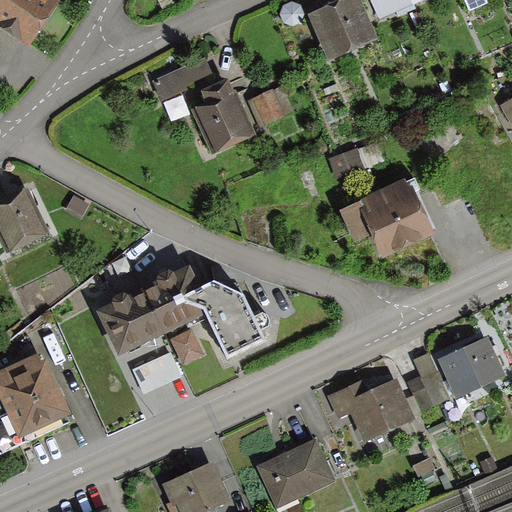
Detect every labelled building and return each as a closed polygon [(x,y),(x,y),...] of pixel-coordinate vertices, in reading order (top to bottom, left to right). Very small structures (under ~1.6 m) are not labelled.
[(0,0),(0,20),(29,39),(54,0),(0,0)] [(354,0),(345,0),(311,15),(330,59),(372,41),(354,0)] [(372,0),(381,18),(422,0),(372,0)] [(210,73),(204,62),(155,83),(163,101),(185,91),(184,87),(201,80),(200,77),(210,73)] [(251,139),(228,86),(203,97),(208,109),(197,114),(215,154),(251,139)] [(269,92),(252,99),(262,123),(279,115),(269,92)] [(511,127),(511,98),(499,105),(511,128),(511,127)] [(434,138),(444,149),(459,136),(450,125),(434,138)] [(353,149),(331,158),(339,177),(361,167),(353,149)] [(374,230),(383,252),(432,231),(410,178),(340,208),(353,239),(374,230)] [(0,201),(0,235),(5,247),(42,231),(25,191),(0,201)] [(465,199),(441,210),(455,241),(479,231),(465,199)] [(97,311),(118,353),(203,311),(227,359),(263,341),(243,297),(213,284),(199,290),(187,266),(97,311)] [(188,333),(170,341),(179,363),(198,355),(188,333)] [(452,393),(498,373),(481,336),(436,356),(452,393)] [(0,373),(0,383),(24,439),(65,421),(37,358),(0,373)] [(363,435),(409,416),(393,379),(367,390),(363,379),(327,394),(337,417),(353,411),(363,435)] [(273,503),(327,479),(310,441),(256,465),(273,503)] [(177,511),(196,511),(223,500),(206,462),(163,481),(177,511)]
